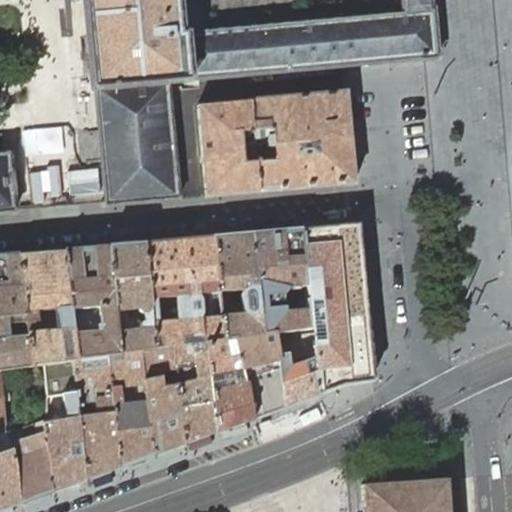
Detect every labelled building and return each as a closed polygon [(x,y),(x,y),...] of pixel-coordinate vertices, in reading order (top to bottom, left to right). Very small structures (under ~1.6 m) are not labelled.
[(83,0),(84,10),(87,36),(87,43),(88,58),(91,90),(94,90),(96,113),(98,126),(98,130),(98,132),(100,159),(101,161),(101,165),(105,201),(105,203),(105,206),(180,199),(180,198),(170,104),(170,97),(169,88),(168,83),(190,81),(341,67),(345,67),(426,60),(430,59),(438,59),(438,57),(439,57),(438,53),(437,53),(437,43),(438,44),(437,39),(436,39),(435,29),(436,29),(436,24),(435,24),(434,15),(435,15),(435,10),(433,10),(433,9),(432,10),(432,5),(431,5),(430,0),(83,0)] [(355,184),(347,92),(346,92),(249,101),(197,105),(205,196),(205,197),(257,192),(355,184)] [(0,215),(14,214),(16,212),(16,210),(16,208),(15,196),(12,168),(10,152),(3,152),(0,152),(0,215)] [(309,328),(367,320),(365,294),(361,257),(358,225),(301,230),(305,285),(313,284),(318,299),(307,299),(307,308),(309,328)] [(274,333),(309,328),(307,308),(284,310),(283,294),(289,286),(305,285),(301,230),(253,234),(262,334),(274,333)] [(218,293),(220,316),(222,340),(234,338),(262,334),(253,234),(214,238),(218,293)] [(220,316),(202,317),(200,294),(218,293),(214,238),(183,240),(145,244),(154,349),(173,346),(206,342),(222,340),(220,316)] [(108,247),(118,354),(140,351),(154,349),(145,244),(108,247)] [(118,354),(108,247),(65,251),(70,310),(77,309),(98,307),(99,324),(95,325),(95,330),(78,332),(72,333),(75,360),(106,356),(118,354)] [(73,360),(75,360),(72,333),(70,310),(65,251),(21,255),(26,313),(28,333),(31,366),(44,364),(73,360)] [(26,313),(21,255),(0,256),(0,370),(31,366),(28,333),(8,335),(6,314),(26,313)] [(284,310),(307,308),(307,299),(305,285),(289,286),(283,294),(284,310)] [(202,317),(220,316),(218,293),(200,294),(202,317)] [(313,357),(318,395),(342,386),(371,381),(373,379),(367,320),(309,328),(313,357)] [(288,360),(313,357),(309,328),(274,333),(277,353),(287,352),(288,360)] [(253,419),(285,407),(277,353),(274,333),(262,334),(234,338),(247,385),(253,419)] [(247,385),(234,338),(222,340),(206,342),(218,432),(253,419),(247,385)] [(186,443),(218,432),(206,342),(173,346),(177,372),(178,382),(179,389),(186,443)] [(154,455),(186,443),(179,389),(173,390),(163,391),(162,380),(152,381),(151,375),(177,372),(173,346),(154,349),(140,351),(143,376),(154,455)] [(112,400),(120,467),(154,455),(143,376),(140,351),(118,354),(106,356),(112,400)] [(285,407),(318,395),(313,357),(288,360),(287,352),(277,353),(285,407)] [(85,480),(120,467),(112,400),(106,356),(75,360),(73,360),(76,393),(77,405),(78,416),(81,439),(79,439),(85,480)] [(53,492),(85,480),(79,439),(81,439),(78,416),(77,405),(76,393),(73,360),(44,364),(47,397),(57,395),(60,421),(45,423),(45,428),(53,492)] [(20,504),(53,492),(45,428),(45,423),(7,435),(11,450),(14,460),(20,504)] [(0,510),(20,504),(14,460),(11,450),(7,435),(4,427),(0,427),(0,510)] [(449,511),(447,479),(438,480),(361,485),(362,511),(449,511)]
